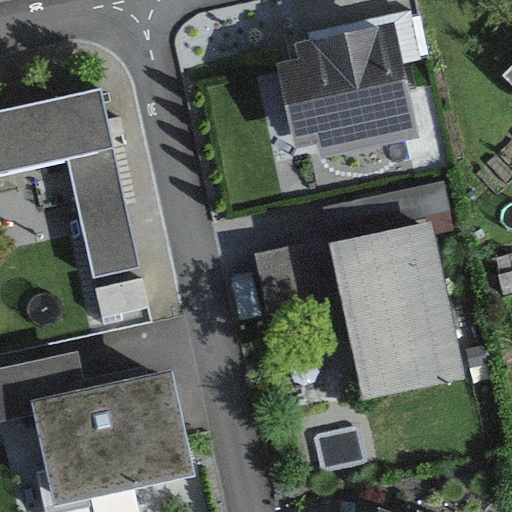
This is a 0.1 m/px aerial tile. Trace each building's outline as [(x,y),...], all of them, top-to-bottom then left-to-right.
[(294,44),(298,62),(277,66),(295,151),(318,146),(322,162),(423,138),(394,21),(294,44)] [(101,92),(0,113),(0,173),(66,158),(114,147),(101,92)] [(114,147),(66,158),(94,278),(142,266),(114,147)] [(452,212),(445,182),(379,195),(385,225),(452,212)] [(433,223),(327,245),(364,402),(467,380),(433,223)] [(323,303),(309,244),(253,255),(268,316),(323,303)] [(143,280),(95,290),(100,319),(148,308),(143,280)] [(35,401),(85,391),(77,352),(0,369),(0,423),(38,416),(35,401)] [(85,391),(35,401),(38,416),(56,503),(193,474),(172,373),(85,391)]
